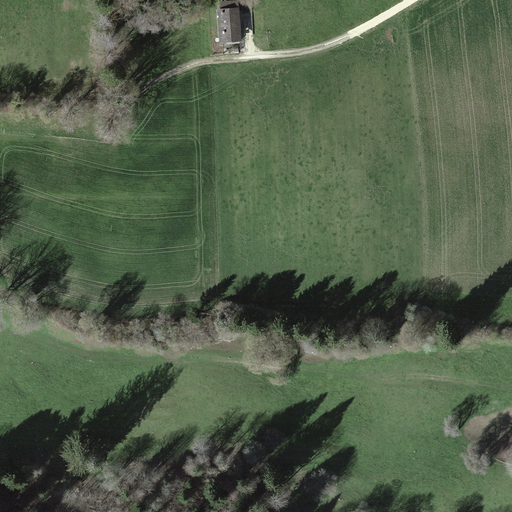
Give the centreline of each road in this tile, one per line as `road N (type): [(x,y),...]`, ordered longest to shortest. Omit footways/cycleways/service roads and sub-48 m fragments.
road 1 (track): [(0,340),(511,386)]
road 2 (track): [(410,0),(330,43),(195,63),(128,99)]
